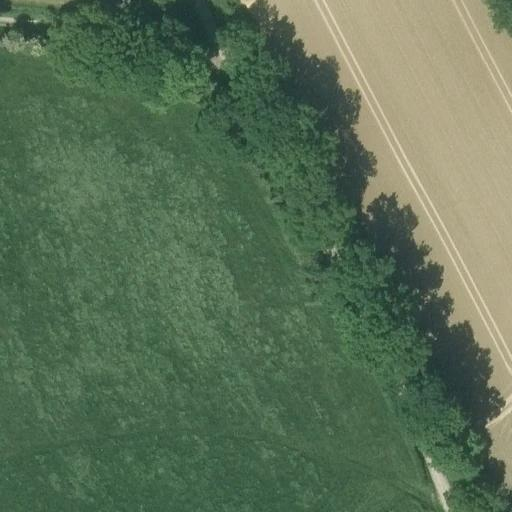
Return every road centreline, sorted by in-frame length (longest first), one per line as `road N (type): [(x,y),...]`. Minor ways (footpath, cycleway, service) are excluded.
road 1 (track): [(460,511),(366,299),(244,69)]
road 2 (track): [(244,69),(0,40)]
